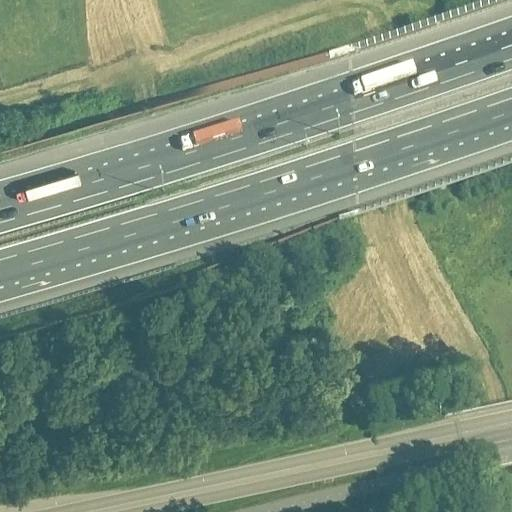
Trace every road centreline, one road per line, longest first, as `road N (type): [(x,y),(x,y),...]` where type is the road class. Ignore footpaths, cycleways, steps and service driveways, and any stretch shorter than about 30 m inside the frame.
road 1 (motorway): [(511,46),(0,212)]
road 2 (motorway): [(0,275),(511,112)]
road 3 (track): [(375,0),(394,6),(405,23),(409,228),(480,356),(511,497)]
road 4 (secondary): [(105,511),(511,424)]
road 5 (track): [(142,63),(338,0)]
road 6 (track): [(0,97),(142,63)]
